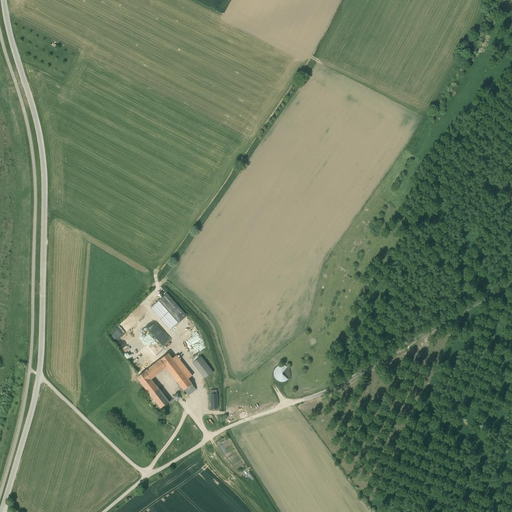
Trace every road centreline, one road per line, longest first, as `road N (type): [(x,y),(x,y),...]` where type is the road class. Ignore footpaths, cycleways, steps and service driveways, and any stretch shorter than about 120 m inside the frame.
road 1 (unclassified): [(147,476),(231,425),(335,386),(511,284)]
road 2 (tertiary): [(39,375),(44,166),(4,0)]
road 3 (unclassified): [(147,476),(39,375)]
road 4 (tertiary): [(1,511),(39,375)]
